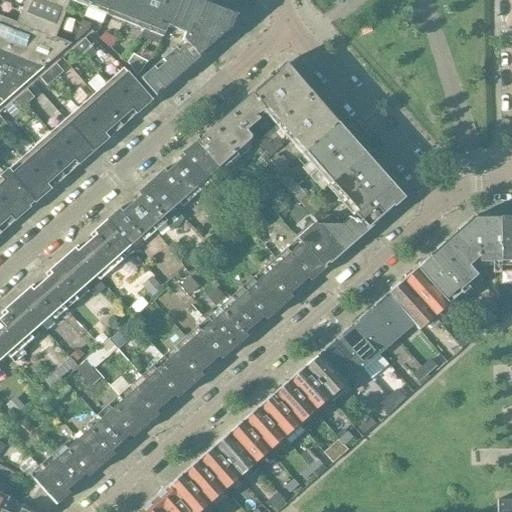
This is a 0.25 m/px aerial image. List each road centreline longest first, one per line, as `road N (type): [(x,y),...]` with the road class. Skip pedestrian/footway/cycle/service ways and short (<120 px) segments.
road 1 (residential): [(93,511),(445,201)]
road 2 (residential): [(0,278),(285,25)]
road 3 (residential): [(285,25),(445,201)]
